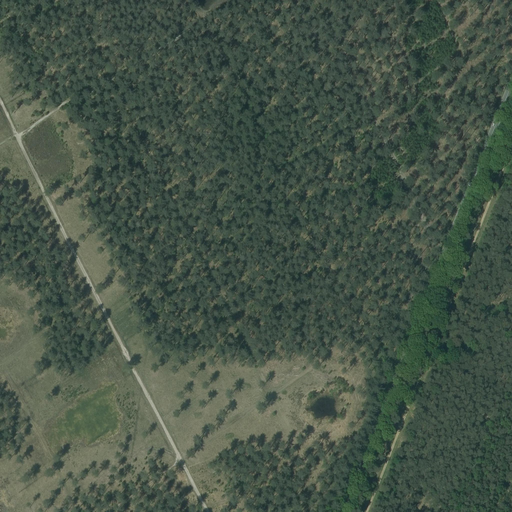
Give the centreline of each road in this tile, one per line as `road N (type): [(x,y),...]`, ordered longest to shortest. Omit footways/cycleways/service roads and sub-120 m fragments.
road 1 (track): [(110,80),(190,233),(460,52),(433,0)]
road 2 (secondary): [(341,511),(511,83)]
road 3 (track): [(283,172),(368,331)]
road 4 (track): [(97,296),(15,136)]
road 5 (track): [(179,456),(97,296)]
